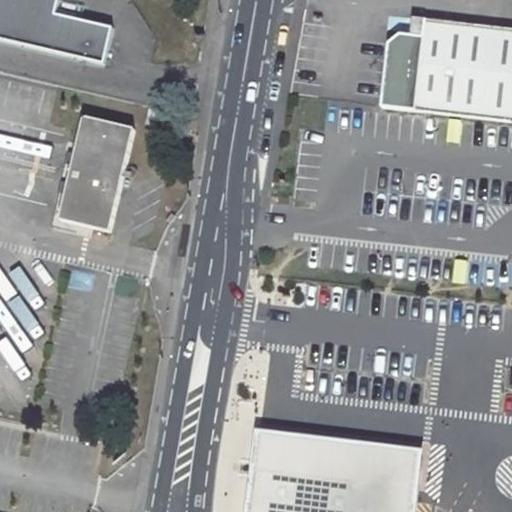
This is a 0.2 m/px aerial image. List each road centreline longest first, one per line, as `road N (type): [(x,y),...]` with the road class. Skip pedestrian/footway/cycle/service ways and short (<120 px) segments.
road 1 (tertiary): [(225,318),(282,0)]
road 2 (tertiary): [(205,246),(160,511)]
road 3 (tertiary): [(247,0),(205,246)]
road 4 (tertiary): [(196,511),(225,318)]
